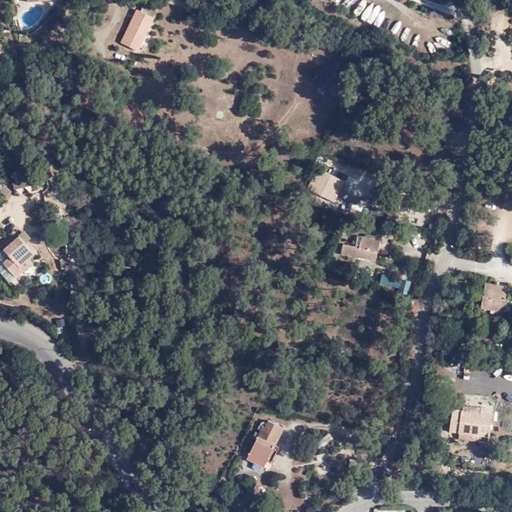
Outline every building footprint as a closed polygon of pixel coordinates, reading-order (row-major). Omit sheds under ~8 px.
[(191,2),(184,0),(182,8),(189,10),(191,2)] [(394,15),(372,2),(364,17),(386,29),(394,15)] [(139,16),(142,17),(151,20),(155,12),(143,7),(139,16)] [(190,16),(188,23),(200,27),(202,19),(190,16)] [(151,20),(142,17),(140,22),(149,26),(151,20)] [(149,26),(140,22),(134,20),(123,45),(139,51),(149,26)] [(328,199),(340,179),(327,171),(315,191),(328,199)] [(340,200),(339,206),(352,208),(353,202),(340,200)] [(356,237),(354,248),(376,253),(379,242),(377,242),(370,240),(356,237)] [(29,242),(4,262),(16,276),(24,269),(21,265),(34,254),(33,251),(35,250),(29,242)] [(376,253),(354,248),(341,245),(340,253),(375,260),(376,253)] [(379,284),(399,288),(401,280),(382,275),(379,284)] [(496,291),(497,287),(484,285),(480,309),(503,313),(507,293),(496,291)] [(434,378),(453,380),(454,368),(443,367),(443,365),(436,364),(434,378)] [(462,408),(462,413),(489,417),(490,412),(462,408)] [(489,417),(462,413),(450,412),(447,433),(458,435),(487,438),(489,417)] [(246,461),(262,469),(270,454),(275,456),(279,448),(274,445),(282,430),(266,422),(263,429),(261,427),(257,435),(255,434),(251,441),(255,443),(246,461)] [(487,438),(458,435),(457,441),(486,445),(487,438)] [(352,450),(346,444),(334,458),(339,463),(352,450)] [(359,467),(353,461),(344,470),(350,476),(359,467)] [(446,473),(444,467),(435,469),(438,476),(446,473)]
